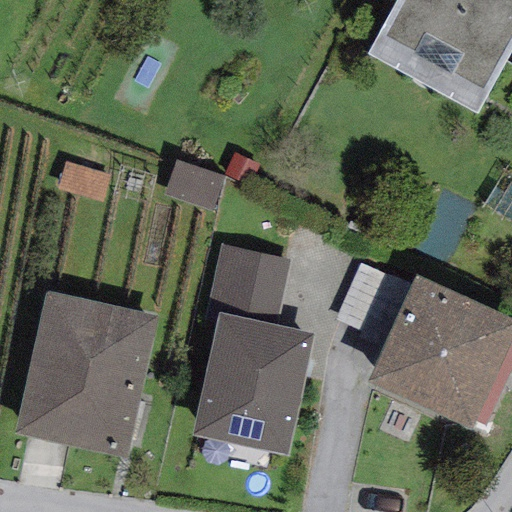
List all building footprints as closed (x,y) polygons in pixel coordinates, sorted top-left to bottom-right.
[(511,54),(511,0),(399,0),(377,41),(487,100),(511,54)] [(218,210),(225,185),(181,173),(174,198),(218,210)] [(288,263),(220,248),(203,325),(217,328),(219,318),(273,330),(288,263)] [(511,338),(511,325),(414,283),(367,389),(470,434),(511,338)] [(155,320),(46,297),(15,440),(125,463),(155,320)] [(273,330),(219,318),(217,328),(192,441),(286,461),(313,338),(273,330)]
